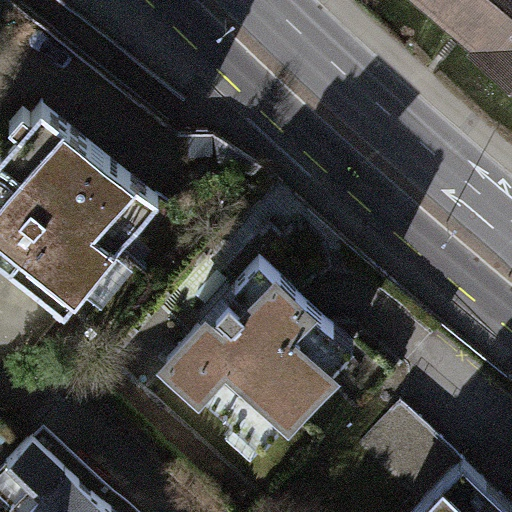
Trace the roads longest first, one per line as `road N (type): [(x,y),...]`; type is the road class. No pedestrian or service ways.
road 1 (secondary): [(171,0),(318,142),(491,287),(511,295)]
road 2 (secondary): [(511,228),(266,0)]
